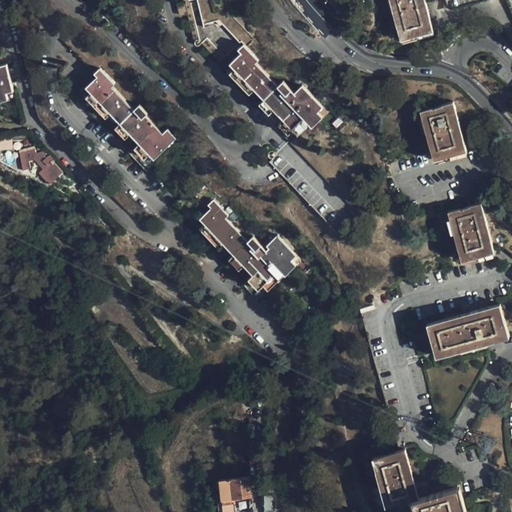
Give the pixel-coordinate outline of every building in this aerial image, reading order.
[(194,0),(199,24),(218,21),(237,41),(249,30),(229,9),(223,14),(211,15),(207,0),(194,0)] [(427,0),(391,0),(404,40),(436,30),(427,0)] [(320,105),(300,83),(293,90),(282,79),(276,84),(254,60),(257,57),(243,42),(237,47),(240,50),(228,60),(232,65),(228,69),(247,91),(252,86),(261,97),(257,101),(266,111),(271,107),(279,116),(275,121),(285,131),(290,127),(294,132),(306,122),(308,123),(319,114),(315,109),(320,105)] [(15,93),(7,66),(0,68),(0,104),(9,102),(7,95),(15,93)] [(133,113),(109,88),(115,83),(100,67),(91,75),(95,78),(84,88),(89,93),(84,98),(105,120),(109,116),(117,125),(113,129),(124,141),(129,137),(138,146),(132,151),(144,163),(149,159),(153,163),(178,140),(168,130),(162,136),(145,117),(148,115),(140,107),(133,113)] [(467,153),(467,151),(453,105),(420,115),(433,160),(434,163),(467,153)] [(51,162),(54,159),(51,155),(45,156),(39,149),(30,151),(29,146),(11,148),(14,166),(22,165),(21,160),(31,158),(42,169),(38,174),(49,186),(62,174),(51,162)] [(296,256),(277,236),(265,247),(267,249),(266,250),(253,237),(248,242),(226,219),(228,216),(214,201),(210,205),(213,208),(199,220),(206,228),(201,232),(215,247),(220,243),(233,257),(228,261),(239,272),(242,269),(250,277),(247,280),(258,292),(263,286),(268,291),(295,266),(291,261),(296,256)] [(448,214),(462,262),(505,250),(511,255),(511,235),(509,233),(491,237),(481,205),(448,214)] [(510,338),(500,307),(426,328),(436,361),(510,339),(510,338)] [(467,511),(459,484),(421,494),(406,446),(374,455),(389,504),(414,496),(417,511),(467,511)] [(254,498),(250,476),(218,482),(222,504),(254,498)] [(272,511),(272,496),(263,496),(263,511),(272,511)]
